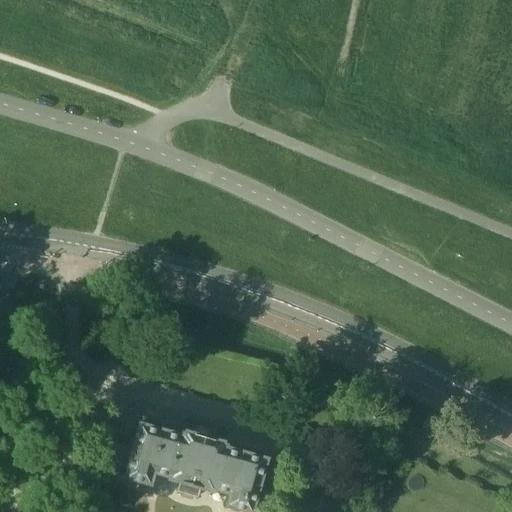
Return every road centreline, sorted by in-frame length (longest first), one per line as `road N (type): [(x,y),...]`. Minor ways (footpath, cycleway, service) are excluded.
road 1 (unclassified): [(511,326),(227,181),(142,146),(0,105)]
road 2 (tertiary): [(511,412),(313,311),(212,275),(8,234)]
